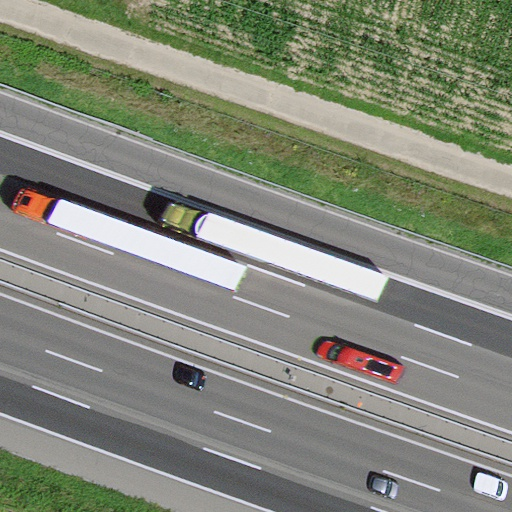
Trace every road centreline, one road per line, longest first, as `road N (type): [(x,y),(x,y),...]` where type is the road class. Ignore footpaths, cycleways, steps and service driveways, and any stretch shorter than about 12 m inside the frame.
road 1 (motorway): [(511,374),(0,191)]
road 2 (track): [(511,179),(0,2)]
road 3 (motorway): [(0,352),(445,511)]
